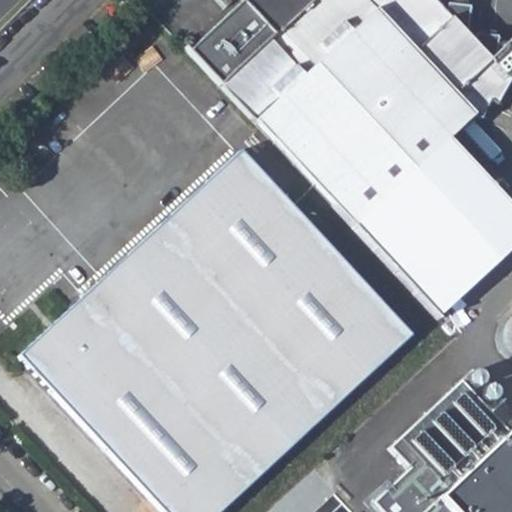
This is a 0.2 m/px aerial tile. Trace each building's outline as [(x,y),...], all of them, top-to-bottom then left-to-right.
[(256,0),(193,59),(278,149),(355,233),(440,323),(511,255),(511,211),(449,144),(472,123),(482,127),(493,110),(500,113),(511,89),(511,87),(511,71),(511,70),(502,78),(426,0),(256,0)] [(211,182),(265,242),(340,324),(367,351),(381,368),(410,340),(240,157),(211,182)] [(19,361),(147,502),(340,324),(265,242),(211,182),(19,361)] [(147,502),(156,511),(223,511),(381,368),(367,351),(340,324),(147,502)] [(511,511),(511,414),(504,422),(460,373),(388,439),(408,463),(372,495),(388,511),(511,511)]
